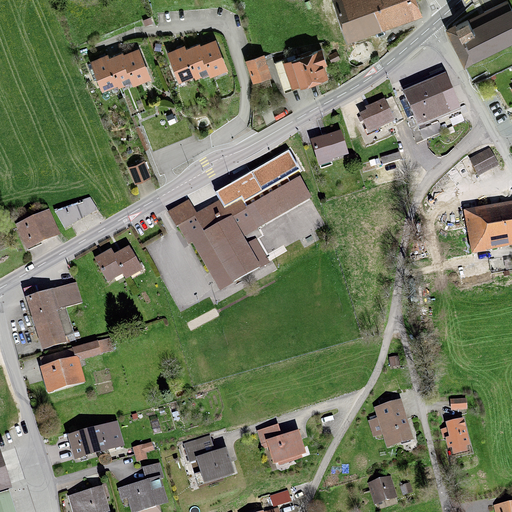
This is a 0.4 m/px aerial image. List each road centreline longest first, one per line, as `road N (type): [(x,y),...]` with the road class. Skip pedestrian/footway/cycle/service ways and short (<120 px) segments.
road 1 (tertiary): [(428,28),(363,81),(0,288)]
road 2 (residential): [(396,333),(413,210),(441,170),(491,128)]
road 3 (residential): [(310,511),(396,333)]
road 4 (residential): [(0,327),(56,511)]
road 5 (residential): [(396,333),(449,511)]
